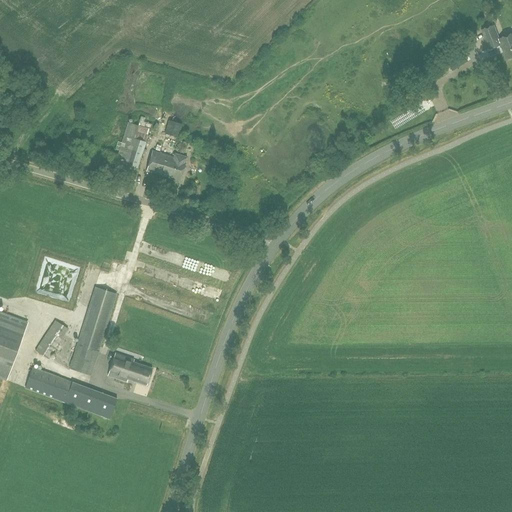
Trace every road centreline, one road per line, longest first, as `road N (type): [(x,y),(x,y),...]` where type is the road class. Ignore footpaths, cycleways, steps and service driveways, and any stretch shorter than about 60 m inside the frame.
road 1 (tertiary): [(170,511),(231,318),(276,241)]
road 2 (unclassified): [(276,241),(0,162)]
road 3 (tertiary): [(276,241),(314,197),(350,173),(511,105)]
